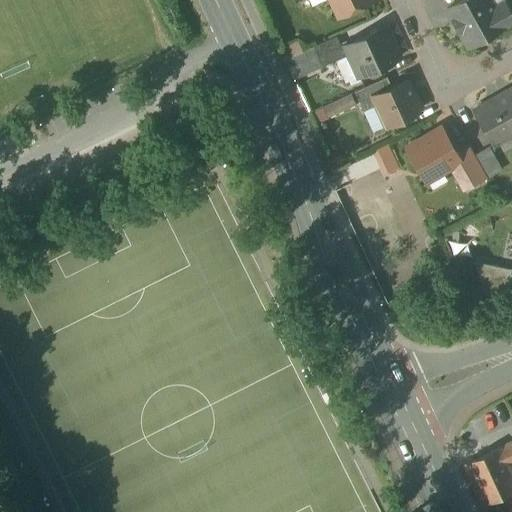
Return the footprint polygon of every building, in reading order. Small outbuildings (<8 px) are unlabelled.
[(331,0),(340,17),(373,1),(372,0),(331,0)] [(463,0),(447,9),(468,47),(511,22),(511,17),(504,3),(494,8),(489,0),(463,0)] [(386,27),(346,46),(350,55),(337,61),(347,82),(399,58),(386,27)] [(337,36),(313,47),(322,67),(337,61),(350,55),(346,46),(342,47),(337,36)] [(313,47),(285,60),(295,80),(322,67),(313,47)] [(387,77),(355,92),(364,112),(377,106),(373,97),(392,88),(387,77)] [(392,88),(373,97),(377,106),(380,112),(383,111),(389,124),(398,120),(401,121),(409,117),(410,115),(420,110),(422,107),(415,93),(413,92),(408,81),(392,88)] [(511,90),(494,100),(494,99),(474,110),(475,112),(492,143),(492,144),(493,145),(511,134),(511,133),(510,129),(511,127),(511,90)] [(352,93),(313,111),(317,123),(359,106),(352,93)] [(443,128),(406,149),(425,182),(450,168),(462,161),(457,153),(443,128)] [(389,143),(376,149),(388,174),(399,167),(389,143)] [(470,147),(457,153),(462,161),(450,168),(463,192),(488,178),(470,147)] [(337,187),(357,231),(395,215),(370,159),(365,161),(370,172),(337,187)] [(511,276),(511,274),(487,281),(490,295),(511,288),(511,276)] [(500,448),(466,465),(484,503),(511,489),(511,474),(507,464),(511,461),(511,443),(500,449),(500,448)]
